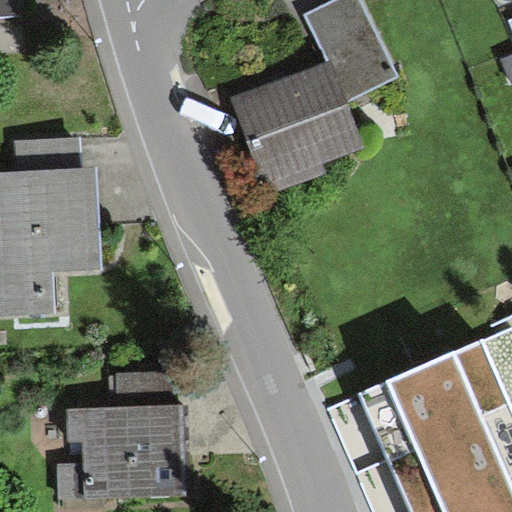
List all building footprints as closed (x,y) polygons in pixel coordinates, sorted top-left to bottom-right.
[(23,0),(0,0),(0,18),(24,17),(23,0)] [(338,0),(309,13),(330,60),(346,99),(396,77),(362,0),(338,0)] [(232,99),(271,197),(327,175),(323,164),(365,148),(346,99),(330,60),(232,99)] [(15,137),(17,171),(82,168),(81,134),(15,137)] [(17,171),(0,171),(0,315),(60,312),(57,274),(102,271),(96,167),(82,168),(17,171)] [(511,511),(511,321),(329,407),(376,511),(511,511)] [(183,398),(81,404),(85,494),(187,489),(183,398)]
